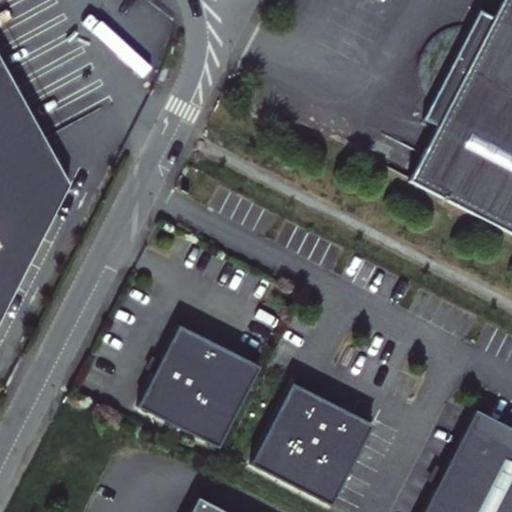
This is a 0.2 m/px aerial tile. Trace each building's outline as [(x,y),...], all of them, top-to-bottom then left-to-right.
[(511,0),(504,0),(491,27),(476,20),(422,127),(435,134),(407,189),(511,243),(511,0)] [(0,66),(0,337),(82,213),(0,66)] [(151,375),(134,409),(213,451),(255,371),(175,330),(157,364),(151,375)] [(142,371),(151,375),(157,364),(148,359),(142,371)] [(322,406),(287,388),(246,468),(326,509),(367,429),(333,412),(322,406)] [(326,397),(322,406),(333,412),(338,402),(326,397)] [(511,511),(511,436),(472,416),(422,511),(511,511)] [(214,511),(194,501),(188,511),(214,511)]
